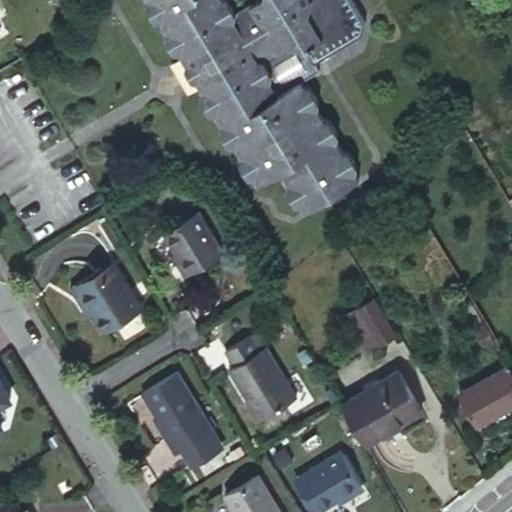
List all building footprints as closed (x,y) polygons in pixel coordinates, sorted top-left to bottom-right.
[(146,0),(145,4),(155,20),(162,21),(167,30),(165,37),(174,52),(180,54),(203,91),(200,98),(209,112),(216,115),(221,122),(219,129),(228,144),(236,146),(241,155),(238,161),(248,176),(255,178),(258,183),(281,169),(288,181),(285,187),(294,202),(300,203),(305,211),(359,179),(356,172),(358,168),(348,152),(342,150),(337,141),(339,135),(330,120),(324,118),(318,110),(321,104),(310,88),(304,87),(302,83),(278,95),(272,85),(274,79),(266,65),(295,47),(312,50),(321,64),(369,34),(373,23),(358,0),(282,0),(286,6),(281,23),(252,40),(244,27),(237,26),(230,13),(253,0),(252,0),(146,0)] [(181,261),(190,276),(224,256),(198,215),(165,235),(181,261)] [(83,309),(87,307),(74,285),(112,261),(109,256),(66,281),(83,309)] [(74,285),(87,307),(101,330),(140,307),(112,261),(74,285)] [(184,279),(190,276),(181,261),(175,264),(184,279)] [(384,350),(403,339),(391,318),(373,329),(384,350)] [(469,327),(480,343),(491,336),(481,320),(469,327)] [(253,329),(248,332),(257,348),(262,344),(253,329)] [(374,355),(384,350),(373,329),(362,335),(374,355)] [(257,348),(248,332),(221,347),(230,363),(224,366),(255,419),(292,396),(262,344),(257,348)] [(455,392),(475,424),(511,403),(511,378),(504,365),(455,392)] [(155,415),(175,450),(213,428),(175,367),(139,389),(155,415)] [(0,430),(5,427),(0,418),(0,405),(16,396),(0,368),(0,430)] [(339,402),(363,443),(385,430),(383,425),(417,406),(396,370),(339,402)] [(383,425),(385,430),(419,410),(417,406),(383,425)] [(171,453),(175,450),(155,415),(151,417),(171,453)] [(338,450),(299,473),(320,508),(322,511),(338,511),(342,510),(336,499),(359,485),(338,450)] [(320,508),(299,473),(294,476),(314,511),(320,508)] [(217,495),(227,511),(273,511),(252,475),(217,495)]
